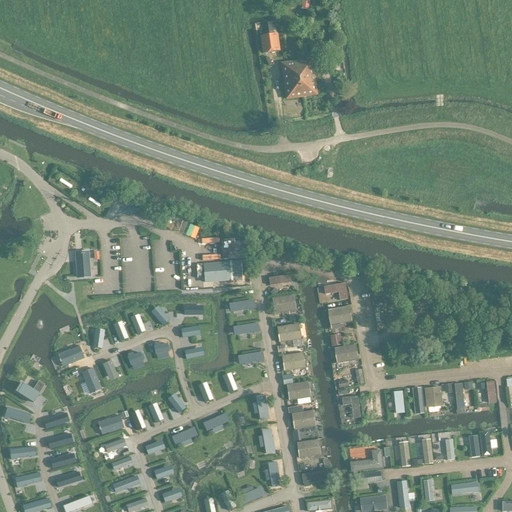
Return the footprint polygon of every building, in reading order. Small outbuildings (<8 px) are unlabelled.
[(309,9),(310,0),(301,0),(300,7),(309,9)] [(264,35),(260,36),(263,53),(279,51),(275,22),(267,23),(269,35),(264,35)] [(322,44),(310,46),(312,59),(324,57),(322,44)] [(303,60),(296,61),(301,97),(317,95),(312,60),(303,62),(303,60)] [(296,61),(281,63),(286,99),(301,97),(296,61)] [(239,238),(221,240),(223,259),(229,259),(228,251),(240,250),(239,238)] [(80,255),(76,255),(77,278),(90,277),(88,252),(80,253),(80,255)] [(241,261),(203,264),(204,282),(242,279),(241,261)] [(290,283),(289,275),(268,278),(269,286),(290,283)] [(319,276),(318,283),(325,285),(327,278),(319,276)] [(324,287),(325,294),(338,292),(340,300),(347,299),(345,283),(324,287)] [(274,315),(295,311),(292,296),(272,299),(274,315)] [(234,303),(235,311),(255,308),(254,300),(234,303)] [(184,306),(184,315),(191,315),(191,314),(199,314),(199,307),(191,307),(191,306),(184,306)] [(328,311),(331,326),(351,322),(349,307),(328,311)] [(159,321),(163,326),(169,320),(165,315),(164,316),(159,310),(155,314),(160,320),(159,321)] [(135,329),(137,335),(145,331),(143,325),(142,326),(139,319),(133,321),(136,328),(135,329)] [(257,323),(238,326),(239,334),(259,331),(257,323)] [(280,343),(300,340),(298,324),(277,328),(280,343)] [(118,336),(120,341),(128,338),(126,332),(125,333),(122,326),(116,328),(119,335),(118,336)] [(181,329),(182,338),(189,337),(189,335),(196,334),(195,328),(187,329),(187,328),(181,329)] [(93,347),(102,348),(103,342),(102,342),(103,334),(96,334),(95,341),(94,341),(93,347)] [(340,336),(331,338),(332,346),(341,345),(340,336)] [(164,353),(168,353),(168,352),(169,352),(167,344),(161,345),(160,343),(154,344),(155,346),(154,346),(156,354),(164,353)] [(334,349),(337,365),(358,361),(355,345),(334,349)] [(79,346),(58,355),(60,359),(59,360),(60,362),(61,362),(63,366),(84,358),(79,346)] [(190,350),(184,351),(186,360),(193,358),(192,357),(200,356),(198,350),(191,351),(190,350)] [(244,363),(264,360),(262,352),(242,355),(244,363)] [(128,358),(131,365),(138,362),(139,363),(142,361),(143,360),(140,353),(134,355),(133,353),(128,355),(128,357),(128,358)] [(284,372),(305,369),(302,353),(281,357),(284,372)] [(111,361),(103,364),(105,370),(106,370),(109,377),(115,374),(112,367),(113,367),(111,361)] [(93,368),(81,373),(90,394),(94,392),(95,393),(97,392),(97,391),(101,389),(93,368)] [(361,369),(355,371),(357,385),(364,384),(361,369)] [(289,375),(282,376),(284,385),(291,383),(289,375)] [(227,387),(229,393),(237,390),(235,384),(234,384),(231,377),(225,379),(228,387),(227,387)] [(21,383),(16,392),(33,403),(44,385),(38,381),(32,390),(21,383)] [(290,399),(310,396),(308,381),(287,384),(290,399)] [(496,402),(494,382),(486,383),(488,403),(496,402)] [(454,385),(457,409),(464,408),(462,384),(454,385)] [(203,397),(205,403),(213,399),(211,393),(209,394),(207,387),(201,389),(204,396),(203,397)] [(424,413),(421,388),(413,389),(415,409),(414,410),(415,414),(416,414),(419,414),(420,413),(424,413)] [(442,406),(440,388),(425,389),(427,407),(442,406)] [(402,392),(394,392),(396,413),(404,413),(402,392)] [(385,415),(383,394),(374,395),(377,416),(385,415)] [(265,395),(256,397),(257,402),(259,413),(260,420),(269,419),(265,395)] [(352,418),(360,417),(357,397),(342,399),(343,406),(351,405),(352,418)] [(175,408),(179,413),(186,408),(181,403),(181,404),(176,398),(171,402),(176,408),(175,408)] [(153,417),(155,423),(163,420),(161,414),(160,414),(157,407),(151,410),(154,417),(153,417)] [(6,411),(4,417),(10,419),(10,418),(28,424),(31,415),(8,408),(7,412),(6,411)] [(295,428),(315,425),(312,410),(292,413),(295,428)] [(66,413),(43,421),(46,429),(69,421),(66,413)] [(225,413),(203,423),(207,431),(212,429),(222,424),(229,421),(225,413)] [(135,425),(137,431),(146,427),(143,421),(142,421),(139,415),(133,417),(136,424),(135,425)] [(119,416),(98,423),(100,427),(99,428),(100,430),(101,430),(102,435),(123,428),(119,416)] [(194,427),(172,437),(175,445),(180,443),(190,438),(197,435),(194,427)] [(271,429),(262,430),(263,436),(265,447),(266,454),(275,452),(271,429)] [(488,431),(479,432),(482,456),(491,456),(488,431)] [(70,434),(47,440),(49,449),(73,442),(70,434)] [(477,436),(469,437),(471,458),(479,457),(477,436)] [(124,439),(105,446),(108,453),(126,446),(124,439)] [(300,457),(320,454),(318,439),(298,442),(300,457)] [(432,463),(430,440),(422,441),(425,464),(432,463)] [(452,440),(445,441),(447,460),(454,460),(452,440)] [(402,466),(410,465),(408,442),(400,443),(402,466)] [(145,447),(148,455),(154,453),(154,452),(161,449),(158,443),(151,446),(151,445),(145,447)] [(11,454),(10,454),(11,459),(17,459),(17,458),(36,456),(35,447),(11,450),(11,454)] [(352,472),(382,468),(380,451),(372,451),(373,460),(351,463),(352,472)] [(73,454),(50,460),(52,469),(76,462),(73,454)] [(114,470),(115,470),(133,464),(130,457),(113,463),(112,465),(114,470)] [(276,462),(268,464),(269,469),(271,480),(272,487),(281,486),(276,462)] [(160,470),(154,472),(156,480),(163,477),(162,476),(169,474),(167,468),(160,471),(160,470)] [(328,481),(327,471),(302,475),(303,484),(305,487),(310,486),(311,483),(328,481)] [(81,480),(78,472),(55,479),(58,488),(81,480)] [(356,479),(356,480),(356,483),(357,484),(360,484),(361,483),(381,480),(380,472),(356,475),(356,479)] [(39,473),(16,478),(17,482),(16,482),(17,488),(23,487),(23,486),(41,481),(39,473)] [(136,476),(113,485),(116,493),(139,484),(139,483),(139,482),(138,480),(137,479),(136,476)] [(431,480),(423,481),(425,502),(433,501),(431,480)] [(406,481),(397,482),(400,508),(404,508),(405,508),(409,508),(410,507),(409,503),(408,502),(406,481)] [(476,483),(450,486),(451,495),(473,492),(474,493),(477,493),(478,492),(477,484),(476,483)] [(244,495),(237,498),(240,506),(262,496),(259,488),(254,490),(244,495)] [(162,495),(165,503),(171,500),(171,499),(178,497),(175,491),(168,494),(168,493),(162,495)] [(228,511),(236,507),(233,501),(232,501),(229,495),(223,498),(227,505),(226,505),(228,511)] [(87,496),(64,506),(66,511),(72,511),(91,505),(87,496)] [(361,499),(361,500),(361,505),(362,505),(363,511),(364,511),(386,509),(385,496),(361,499)] [(49,498),(24,506),(25,510),(24,510),(24,511),(34,511),(51,507),(49,498)] [(127,505),(128,511),(129,511),(148,506),(145,499),(127,505)] [(330,500),(306,503),(307,511),(315,511),(316,511),(320,511),(321,510),(331,509),(330,500)] [(206,511),(214,511),(214,509),(213,510),(212,502),(206,504),(207,511),(206,511)] [(511,502),(502,502),(502,511),(511,511),(511,502)]
